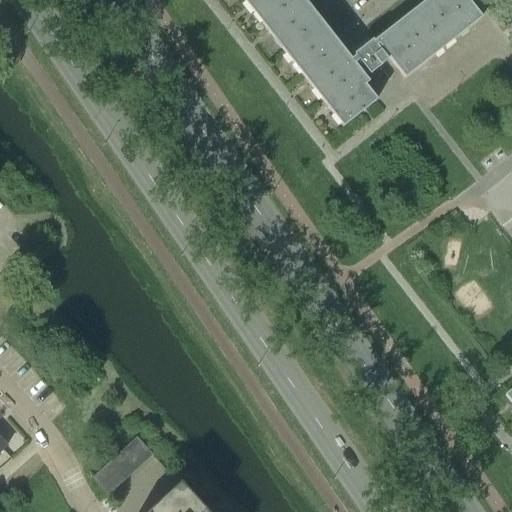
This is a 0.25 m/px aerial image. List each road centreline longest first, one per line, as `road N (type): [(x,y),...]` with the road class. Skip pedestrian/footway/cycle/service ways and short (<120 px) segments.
road 1 (secondary): [(464,511),(110,0)]
road 2 (secondary): [(27,0),(377,511)]
road 3 (residential): [(87,511),(44,437),(0,388)]
